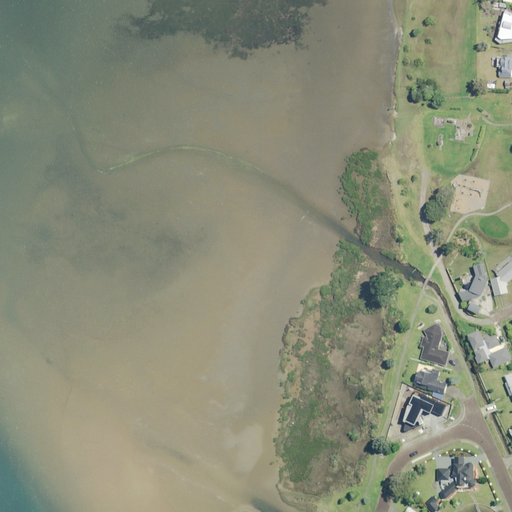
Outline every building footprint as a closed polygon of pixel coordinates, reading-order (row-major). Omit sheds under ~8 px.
[(503,20),(497,42),(503,44),(511,42),(511,12),(507,11),(504,20),(503,20)] [(511,57),(498,57),(498,61),(493,61),(492,66),(501,67),(500,77),(511,77),(511,57)] [(466,130),(458,129),(456,140),(464,141),(466,130)] [(511,254),(495,270),(499,273),(497,275),(500,277),(499,278),(492,280),(496,296),(510,293),(508,287),(509,287),(508,283),(511,279),(511,254)] [(461,292),(464,302),(482,297),(489,280),(485,264),(475,266),(478,277),(473,289),(461,292)] [(479,305),(474,302),(470,309),(484,316),(488,309),(479,305)] [(428,339),(424,338),(422,346),(426,347),(423,358),(447,366),(451,353),(439,350),(444,333),(446,332),(441,323),(425,331),(428,336),(428,339)] [(484,341),(480,331),(468,336),(480,364),(491,359),(495,368),(511,360),(511,357),(508,348),(492,354),(490,349),(501,345),(497,336),(484,341)] [(433,397),(443,399),(444,394),(446,394),(449,383),(438,380),(441,372),(424,367),(422,373),(421,372),(416,388),(434,393),(433,397)] [(405,432),(407,434),(414,424),(425,423),(427,424),(435,413),(431,410),(433,408),(425,403),(424,404),(412,395),(406,403),(409,405),(394,424),(396,425),(395,426),(395,427),(395,428),(394,429),(395,430),(395,431),(395,432),(396,433),(397,434),(398,434),(399,435),(400,435),(401,435),(402,435),(403,434),(404,434),(405,433),(405,432)] [(476,479),(475,464),(466,464),(466,457),(437,458),(438,481),(443,480),(443,486),(443,487),(443,488),(443,489),(444,489),(445,490),(446,490),(442,494),(447,499),(460,487),(460,488),(476,488),(476,486),(477,485),(477,484),(478,483),(478,482),(477,481),(477,480),(476,480),(476,479)] [(439,501),(434,495),(425,503),(433,511),(436,511),(441,508),(437,503),(439,501)]
